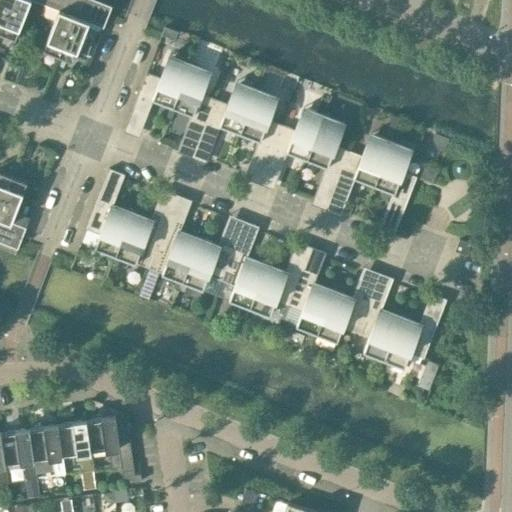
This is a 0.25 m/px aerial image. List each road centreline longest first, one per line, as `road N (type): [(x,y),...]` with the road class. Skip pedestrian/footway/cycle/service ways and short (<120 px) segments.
road 1 (residential): [(436,268),(91,139)]
road 2 (residential): [(165,411),(373,491)]
road 3 (residential): [(0,376),(54,369),(165,411)]
road 4 (unclassified): [(510,55),(367,0)]
road 5 (residential): [(91,139),(146,0)]
road 6 (residential): [(46,253),(91,139)]
